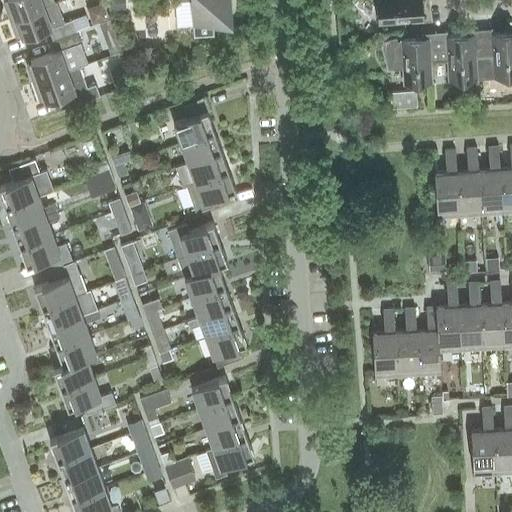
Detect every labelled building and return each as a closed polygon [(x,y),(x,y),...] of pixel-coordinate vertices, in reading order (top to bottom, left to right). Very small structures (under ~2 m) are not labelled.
[(10,19),(54,2),(53,0),(5,0),(3,1),(10,19)] [(126,9),(125,0),(109,0),(110,10),(126,9)] [(213,24),(232,22),(230,0),(175,0),(176,1),(191,0),(193,35),(213,34),(213,24)] [(377,0),(379,22),(422,19),(421,0),(377,0)] [(75,31),(84,28),(90,26),(86,14),(64,22),(57,1),(54,2),(10,19),(16,37),(21,35),(22,38),(48,28),(52,39),(75,31)] [(493,56),(492,33),(492,28),(479,29),(479,34),(447,36),(446,36),(448,59),(449,79),(476,77),(476,76),(475,57),(493,56)] [(31,63),(27,65),(33,83),(79,66),(78,64),(86,61),(75,31),(52,39),(56,50),(30,60),(31,63)] [(446,36),(447,36),(447,31),(433,32),(434,37),(401,39),(397,40),(396,37),(380,41),(387,68),(403,67),(404,82),(431,80),(430,60),(448,59),(446,36)] [(511,31),(492,33),(493,56),(475,57),(476,76),(494,75),(494,76),(511,74),(511,31)] [(109,69),(115,87),(130,82),(123,64),(109,69)] [(79,66),(33,83),(40,101),(44,99),(45,102),(72,92),(76,104),(99,95),(95,83),(87,86),(79,66)] [(416,89),(389,91),(391,107),(417,105),(416,89)] [(180,142),(214,130),(206,110),(173,122),(180,142)] [(187,161),(221,149),(214,130),(180,142),(187,161)] [(511,142),(509,143),(510,165),(499,166),(498,166),(502,211),(511,210),(511,142)] [(498,166),(499,166),(498,144),(487,145),(489,167),(478,168),(477,168),(481,212),(502,211),(498,166)] [(477,168),(478,168),(476,146),(466,146),(467,168),(456,169),(455,169),(459,214),(481,212),(477,168)] [(455,169),(456,169),(454,147),(444,148),(446,170),(433,171),(436,216),(459,214),(455,169)] [(114,167),(124,163),(137,159),(133,148),(111,156),(114,167)] [(177,165),(184,184),(186,184),(228,168),(221,149),(187,161),(177,165)] [(0,193),(5,206),(38,194),(53,189),(45,167),(38,170),(34,159),(8,169),(13,181),(0,185),(0,193)] [(98,172),(108,169),(104,159),(95,162),(98,172)] [(124,163),(114,167),(118,176),(128,173),(124,163)] [(228,168),(186,184),(196,212),(213,205),(210,198),(235,189),(228,168)] [(128,205),(138,202),(135,192),(125,195),(128,205)] [(12,226),(56,210),(54,202),(42,207),(38,194),(5,206),(12,226)] [(112,211),(122,207),(119,197),(109,201),(112,211)] [(122,207),(112,211),(120,233),(130,230),(122,207)] [(19,245),(52,233),(48,221),(59,217),(56,210),(12,226),(19,245)] [(185,223),(167,229),(177,257),(219,242),(212,222),(188,231),(185,223)] [(44,271),(72,261),(65,242),(57,246),(52,233),(19,245),(26,266),(40,260),(44,271)] [(227,262),(219,242),(177,257),(184,276),(193,273),(217,264),(217,265),(227,262)] [(446,269),(445,254),(428,255),(429,270),(446,269)] [(41,307),(85,291),(74,260),(72,261),(44,271),(48,282),(34,287),(41,307)] [(131,274),(141,271),(143,270),(139,260),(127,264),(131,274)] [(224,284),(217,265),(217,264),(193,273),(184,276),(191,296),(224,284)] [(135,286),(147,282),(143,270),(141,271),(131,274),(135,286)] [(124,277),(115,280),(118,290),(128,287),(124,277)] [(500,300),(503,346),(511,345),(511,278),(511,287),(511,299),(501,300),(500,300)] [(500,300),(501,300),(500,279),(489,280),(491,301),(479,302),(478,302),(481,347),(503,346),(500,300)] [(478,302),(479,302),(477,280),(468,281),(469,302),(458,303),(457,303),(460,349),(481,347),(478,302)] [(457,303),(458,303),(456,282),(446,282),(448,304),(436,304),(439,350),(460,349),(457,303)] [(198,316),(231,304),(224,284),(191,296),(198,316)] [(82,314),(98,308),(91,289),(85,291),(41,307),(48,326),(82,314)] [(145,313),(155,310),(151,300),(141,303),(145,313)] [(205,335),(238,323),(231,304),(198,316),(187,320),(190,327),(201,323),(205,335)] [(441,372),(439,350),(436,304),(426,305),(427,327),(416,328),(415,328),(418,373),(441,372)] [(129,319),(139,315),(135,305),(125,309),(129,319)] [(415,328),(416,328),(414,306),(404,306),(406,329),(394,329),(393,329),(396,375),(418,373),(415,328)] [(393,329),(394,329),(393,307),(382,308),(384,330),(371,330),(374,376),(396,375),(393,329)] [(55,346),(89,334),(84,321),(101,315),(98,308),(82,314),(48,326),(55,346)] [(155,310),(145,313),(152,333),(162,329),(155,310)] [(139,315),(129,319),(132,329),(142,326),(139,315)] [(238,323),(205,335),(217,366),(243,357),(239,346),(246,343),(238,323)] [(86,357),(96,354),(89,334),(55,346),(62,365),(63,365),(86,357)] [(143,358),(153,354),(149,344),(139,348),(143,358)] [(163,362),(172,359),(169,348),(159,352),(163,362)] [(153,354),(143,358),(147,368),(156,364),(153,354)] [(93,376),(86,357),(63,365),(62,365),(53,368),(60,388),(93,376)] [(93,376),(60,388),(67,408),(81,403),(85,414),(115,403),(111,391),(100,395),(93,376)] [(198,408),(232,396),(224,376),(191,388),(198,408)] [(148,419),(158,415),(155,406),(171,400),(166,386),(139,396),(148,419)] [(206,427),(239,415),(232,396),(198,408),(206,427)] [(511,404),(504,405),(505,427),(493,427),(492,427),(495,472),(511,471),(511,404)] [(492,427),(493,427),(492,405),(482,406),(484,428),(471,428),(474,474),(495,472),(492,427)] [(213,447),(246,435),(239,415),(206,427),(213,447)] [(131,433),(144,428),(140,418),(127,422),(131,433)] [(163,432),(160,422),(150,425),(154,436),(163,432)] [(56,460),(90,447),(82,427),(49,439),(56,460)] [(138,452),(151,447),(144,428),(131,433),(138,452)] [(246,435),(213,447),(205,449),(215,477),(226,473),(224,465),(253,455),(246,435)] [(64,479),(97,467),(90,447),(56,460),(64,479)] [(138,452),(145,471),(158,467),(151,447),(138,452)] [(164,464),(174,461),(170,451),(161,454),(164,464)] [(172,485),(194,477),(187,458),(165,466),(172,485)] [(71,498),(104,486),(97,467),(64,479),(71,498)] [(158,467),(145,471),(148,479),(161,475),(158,467)] [(104,486),(71,498),(75,511),(118,511),(116,504),(111,505),(104,486)]
